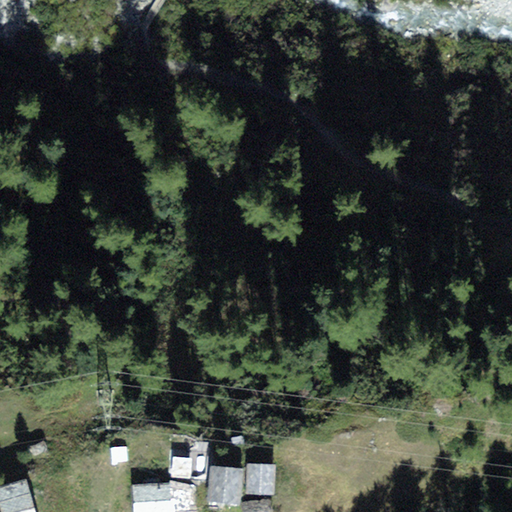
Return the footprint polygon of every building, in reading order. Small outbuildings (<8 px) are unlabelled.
[(245,461),(245,488),(266,488),(267,461),(245,461)] [(204,462),(199,501),(233,505),(237,466),(204,462)] [(35,511),(25,474),(0,481),(0,511),(35,511)] [(131,481),(131,511),(170,511),(170,480),(131,481)] [(236,498),(238,511),(268,511),(265,493),(236,498)]
